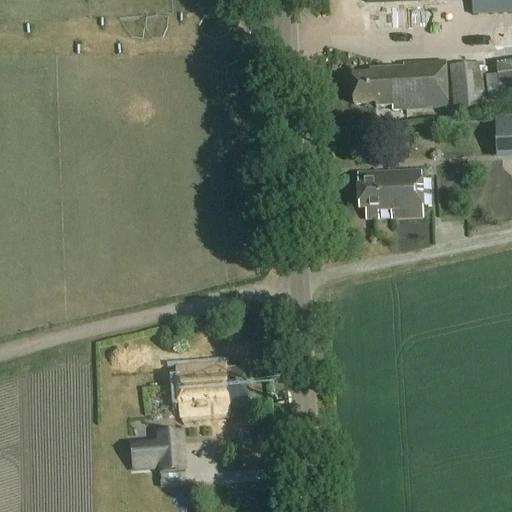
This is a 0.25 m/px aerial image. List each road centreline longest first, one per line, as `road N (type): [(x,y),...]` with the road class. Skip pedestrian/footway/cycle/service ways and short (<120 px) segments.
road 1 (tertiary): [(312,511),(285,0)]
road 2 (track): [(299,282),(0,355)]
